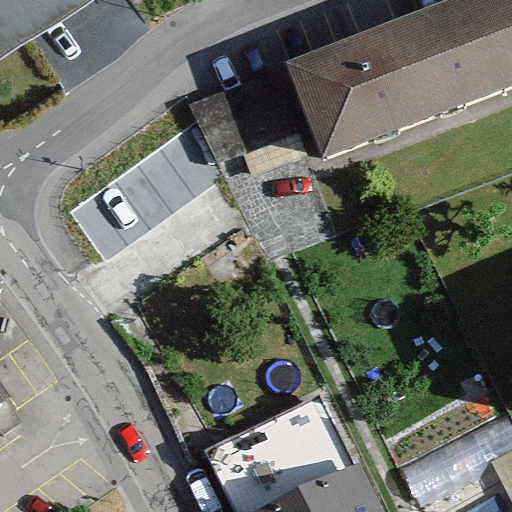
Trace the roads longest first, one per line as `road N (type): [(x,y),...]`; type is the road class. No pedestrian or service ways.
road 1 (tertiary): [(177,511),(123,406),(0,231)]
road 2 (residential): [(0,180),(184,32),(250,0)]
